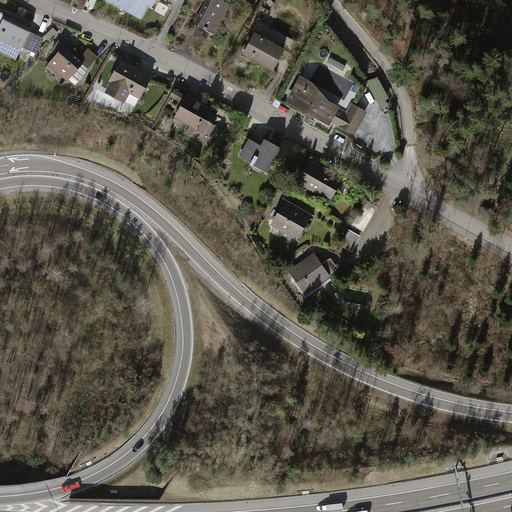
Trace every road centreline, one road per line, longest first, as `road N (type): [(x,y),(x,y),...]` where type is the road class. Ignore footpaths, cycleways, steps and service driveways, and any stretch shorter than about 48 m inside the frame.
road 1 (motorway): [(511,417),(421,398),(320,354),(247,304),(161,221),(103,181),(43,164),(0,166)]
road 2 (motorway): [(0,184),(66,184),(133,217),(169,260),(188,339),(172,406),(126,460),(71,489),(0,501)]
road 3 (residential): [(511,246),(156,53),(33,0)]
road 4 (track): [(332,0),(395,81),(408,122),(401,186)]
road 5 (motorway): [(511,480),(332,511)]
